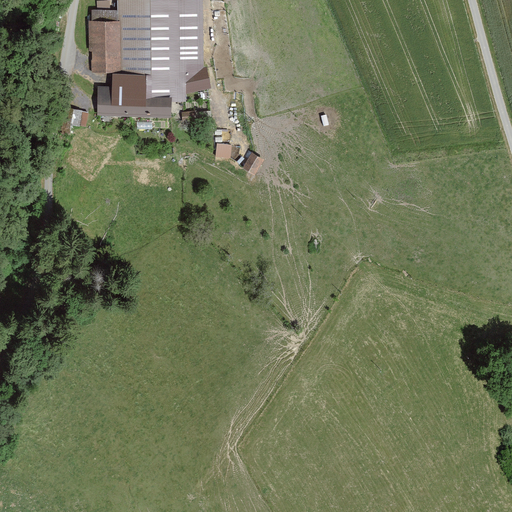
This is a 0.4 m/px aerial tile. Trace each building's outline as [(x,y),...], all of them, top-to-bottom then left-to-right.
[(121,0),(121,22),(120,73),(153,74),(152,103),(180,104),(190,103),(190,91),(208,91),(208,0),(121,0)] [(120,73),(121,22),(92,21),(91,53),(96,53),(95,72),(120,73)] [(153,74),(120,73),(119,86),(101,86),(100,115),(180,118),(180,104),(152,103),(153,74)] [(72,124),(88,125),(89,109),(73,108),(72,124)] [(217,141),(216,155),(231,157),(232,142),(217,141)] [(252,150),(243,167),(256,174),(265,157),(252,150)]
